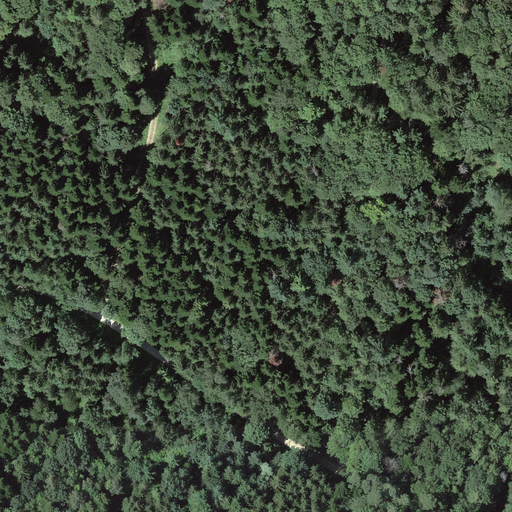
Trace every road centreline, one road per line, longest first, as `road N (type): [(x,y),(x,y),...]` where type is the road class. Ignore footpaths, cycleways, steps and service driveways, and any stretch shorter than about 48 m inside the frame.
road 1 (track): [(0,279),(100,314),(312,455),(429,511)]
road 2 (track): [(342,467),(318,371),(322,335),(396,0)]
road 3 (track): [(100,314),(160,86),(154,0)]
